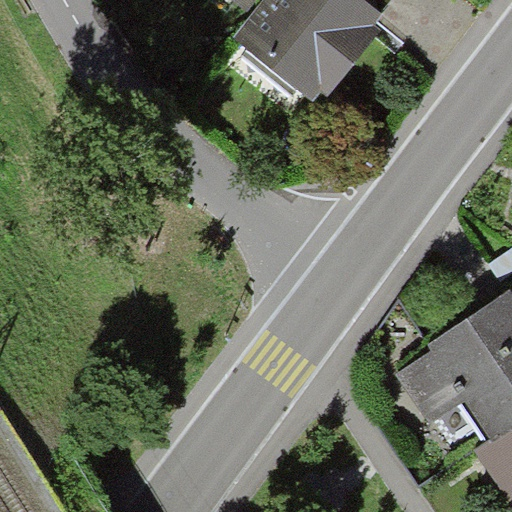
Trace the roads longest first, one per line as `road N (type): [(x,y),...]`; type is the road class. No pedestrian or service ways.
road 1 (residential): [(332,286),(139,114),(63,0)]
road 2 (tertiary): [(332,286),(511,50)]
road 3 (tertiary): [(166,511),(332,286)]
